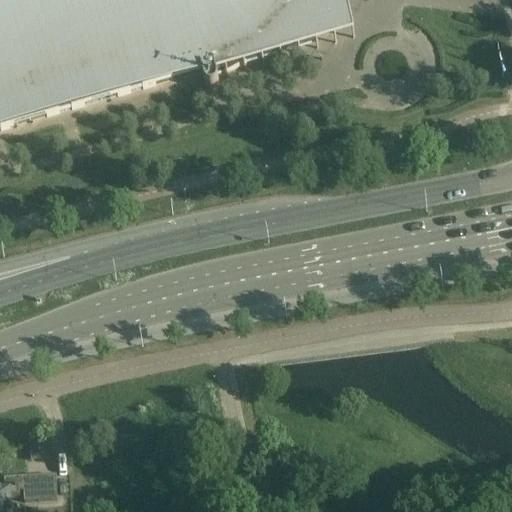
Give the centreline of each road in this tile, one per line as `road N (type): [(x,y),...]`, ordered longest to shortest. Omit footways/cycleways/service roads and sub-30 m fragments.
road 1 (primary): [(0,349),(195,291),(511,229)]
road 2 (primary): [(511,178),(194,241),(0,294)]
